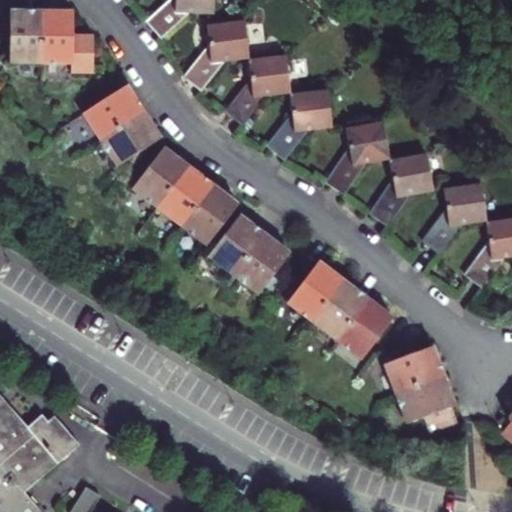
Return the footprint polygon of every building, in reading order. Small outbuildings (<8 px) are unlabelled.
[(183,3),(207,5),(207,0),(155,0),(142,13),(156,28),(183,3)] [(3,8),(3,56),(34,57),(34,2),(14,2),(14,8),(3,8)] [(66,25),(66,2),(34,2),(34,57),(66,57),(66,64),(88,64),(88,26),(66,25)] [(243,50),(239,11),(200,16),(202,39),(180,69),(196,81),(219,53),(243,50)] [(285,85),(280,45),(243,50),(246,72),(221,104),(238,117),(259,88),(285,85)] [(75,105),(92,133),(139,102),(121,75),(75,105)] [(323,80),(285,85),(287,108),(263,138),(279,151),(301,123),(326,120),(323,80)] [(109,160),(157,128),(139,102),(92,133),(109,160)] [(323,175),(339,186),(361,154),(381,150),(376,114),(339,118),(342,148),(323,175)] [(149,204),(184,159),(159,139),(125,185),(149,204)] [(429,181),(422,144),(381,150),(386,179),(367,205),(384,217),(406,185),(429,181)] [(184,159),(149,204),(174,223),(209,177),(184,159)] [(482,213),(476,173),(438,180),(443,205),(420,235),(435,246),(458,217),(482,213)] [(233,196),(209,177),(174,223),(199,242),(233,196)] [(227,270),(261,225),(236,206),(202,251),(227,270)] [(511,247),(511,207),(482,213),(486,236),(463,268),(478,280),(500,250),(511,247)] [(261,225),(227,270),(251,288),(286,244),(261,225)] [(314,253),(280,296),(306,316),(339,272),(314,253)] [(339,272),(306,316),(331,335),(364,291),(339,272)] [(354,354),(389,310),(364,291),(331,335),(354,354)] [(377,356),(389,387),(439,368),(429,337),(377,356)] [(447,398),(451,396),(439,368),(389,387),(399,416),(419,409),(425,424),(454,409),(447,398)] [(0,511),(62,511),(38,484),(95,435),(70,407),(63,414),(58,407),(43,419),(8,377),(0,384),(0,511)] [(511,413),(508,411),(498,424),(511,436),(511,413)] [(170,511),(167,510),(165,511),(147,511),(131,502),(124,511),(170,511)]
